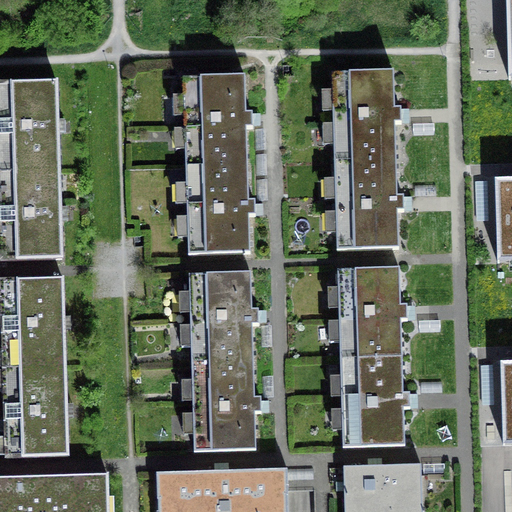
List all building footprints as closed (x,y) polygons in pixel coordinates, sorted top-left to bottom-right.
[(332,74),(334,163),(396,161),(395,125),(401,124),(401,110),(394,110),(393,73),(332,74)] [(184,79),(186,167),(247,166),(246,129),(253,129),(252,114),(246,114),(245,77),(184,79)] [(0,173),(59,171),(57,83),(0,84),(0,173)] [(397,198),(396,161),(334,163),(337,251),(399,250),(398,212),(404,212),(404,198),(397,198)] [(248,202),(247,166),(186,167),(188,256),(250,254),(249,217),(255,217),(255,202),(248,202)] [(62,260),(59,171),(0,173),(0,257),(0,262),(62,260)] [(511,180),(495,181),(497,258),(511,257),(511,180)] [(338,271),(340,360),(402,358),(401,322),(407,322),(407,307),(401,307),(400,270),(338,271)] [(189,276),(192,364),(253,363),(252,326),(259,326),(258,311),(252,311),(251,274),(189,276)] [(4,370),(65,368),(62,280),(1,281),(4,370)] [(403,395),(402,358),(340,360),(343,448),(405,447),(404,410),(410,409),(410,394),(403,395)] [(254,399),(253,363),(192,364),(194,453),(256,451),(255,414),(261,414),(261,399),(254,399)] [(511,363),(501,364),(503,445),(511,444),(511,363)] [(68,457),(65,368),(4,370),(6,459),(68,457)] [(378,467),(344,468),(344,490),(344,511),(422,511),(421,466),(378,467)] [(288,511),(287,470),(256,471),(257,511),(288,511)] [(190,511),(257,511),(256,471),(190,472),(190,511)] [(190,511),(190,472),(156,473),(157,511),(190,511)] [(41,477),(42,511),(113,511),(113,496),(108,497),(107,475),(41,477)] [(0,511),(42,511),(41,477),(0,478),(0,511)]
